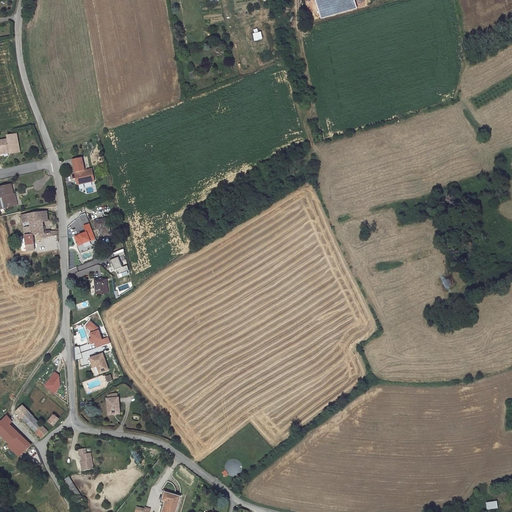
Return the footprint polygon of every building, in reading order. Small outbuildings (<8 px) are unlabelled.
[(251,33),(253,41),(261,39),(260,32),(251,33)] [(0,140),(0,152),(10,150),(11,152),(11,154),(20,152),(17,134),(8,136),(8,139),(0,140)] [(82,158),(73,159),(76,173),(85,171),(82,158)] [(76,173),(75,173),(78,184),(95,181),(92,169),(85,171),(76,173)] [(0,192),(1,197),(0,197),(0,209),(17,205),(16,199),(12,200),(11,195),(13,195),(13,194),(11,185),(0,187),(0,192)] [(25,227),(27,251),(35,250),(33,235),(41,234),(44,234),(44,232),(43,221),(42,212),(29,214),(22,215),(25,227)] [(95,222),(96,227),(99,226),(100,228),(102,237),(110,235),(107,219),(95,222)] [(85,227),(88,233),(76,238),(79,245),(95,239),(90,225),(85,227)] [(125,255),(124,249),(111,254),(113,260),(119,257),(125,255)] [(116,270),(123,267),(119,257),(113,260),(110,261),(111,264),(113,263),(115,270),(116,270)] [(116,270),(118,274),(129,270),(128,265),(123,267),(116,270)] [(107,279),(102,279),(95,280),(96,294),(108,293),(107,279)] [(86,326),(92,331),(88,332),(91,342),(94,341),(96,341),(98,348),(111,343),(108,337),(103,339),(99,328),(91,321),(86,326)] [(90,358),(92,365),(96,363),(97,366),(99,373),(109,370),(103,354),(90,358)] [(61,377),(57,373),(46,388),(55,394),(61,386),(61,377)] [(119,398),(107,399),(109,415),(120,413),(119,398)] [(29,412),(22,406),(16,412),(22,418),(29,412)] [(29,412),(22,418),(36,432),(42,426),(29,412)] [(54,415),(49,421),(54,425),(59,419),(54,415)] [(25,450),(31,445),(9,425),(12,422),(7,416),(0,423),(0,433),(10,444),(8,446),(17,454),(23,448),(25,450)] [(48,432),(42,426),(36,432),(42,438),(48,432)] [(86,448),(78,450),(79,455),(82,455),(84,461),(81,462),(82,471),(94,469),(91,453),(87,454),(86,448)] [(241,476),(240,461),(225,462),(226,477),(241,476)] [(69,477),(65,479),(69,485),(68,486),(76,500),(81,496),(69,477)] [(175,511),(180,497),(166,493),(163,500),(166,501),(163,511),(175,511)] [(498,508),(497,501),(487,503),(488,510),(498,508)]
